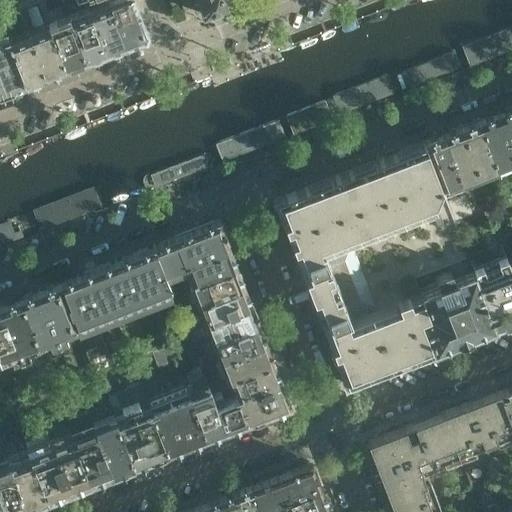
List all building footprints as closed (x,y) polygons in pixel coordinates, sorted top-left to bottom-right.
[(45,76),(15,0),(0,0),(0,17),(7,35),(26,84),(45,76)] [(38,0),(15,0),(45,76),(65,68),(38,0)] [(86,60),(64,5),(62,0),(38,0),(65,68),(86,60)] [(105,53),(89,12),(84,0),(77,0),(64,5),(86,60),(105,53)] [(147,31),(134,0),(117,0),(118,1),(110,4),(126,44),(144,37),(145,38),(147,31)] [(198,0),(204,15),(225,6),(237,2),(236,0),(198,0)] [(126,44),(110,4),(89,12),(105,53),(126,44)] [(511,49),(511,25),(460,45),(468,66),(511,49)] [(26,84),(7,35),(0,37),(0,76),(6,91),(26,84)] [(398,75),(404,92),(460,69),(454,52),(398,75)] [(332,95),(341,116),(397,94),(388,73),(332,95)] [(298,115),(304,131),(332,120),(326,104),(298,115)] [(511,105),(497,111),(511,151),(511,105)] [(511,155),(511,151),(497,111),(478,118),(495,162),(511,155)] [(495,162),(478,118),(460,126),(477,169),(495,162)] [(218,150),(219,152),(219,153),(220,155),(222,157),(224,157),(226,158),(229,157),(280,138),(283,136),(285,135),(287,133),(289,132),(290,130),(291,128),(293,126),(294,124),(289,122),(287,122),(285,121),(282,121),(280,121),(277,122),(274,123),(223,142),(221,144),(219,146),(219,147),(218,150)] [(477,169),(460,126),(441,133),(458,176),(477,169)] [(458,176),(441,133),(424,139),(424,140),(441,183),(458,176)] [(474,271),(468,255),(441,183),(424,140),(274,198),(345,383),(433,349),(421,317),(429,314),(421,292),(440,284),(437,275),(452,269),(455,278),(474,271)] [(138,185),(138,186),(139,187),(139,188),(140,189),(142,191),(144,192),(146,192),(149,192),(200,170),(202,169),(204,168),(206,166),(208,164),(209,162),(210,161),(212,158),(212,156),(208,155),(206,154),(204,154),(201,154),(199,154),(196,155),(193,156),(143,177),(140,178),(139,180),(138,181),(138,185)] [(103,205),(96,187),(32,212),(39,230),(103,205)] [(486,223),(475,196),(463,201),(474,228),(486,223)] [(187,260),(228,244),(227,241),(227,240),(226,240),(225,236),(225,235),(224,235),(221,225),(220,223),(219,223),(215,221),(215,220),(213,221),(203,225),(201,226),(196,228),(196,227),(194,228),(195,229),(190,231),(189,230),(179,234),(179,235),(176,236),(176,235),(153,244),(163,271),(165,271),(188,262),(187,260)] [(18,225),(0,231),(0,248),(23,239),(18,225)] [(511,274),(508,265),(505,257),(499,242),(468,255),(474,271),(495,326),(496,326),(511,320),(511,274)] [(163,271),(153,244),(134,251),(150,292),(170,285),(165,271),(163,271)] [(236,265),(229,245),(228,244),(187,260),(188,262),(195,280),(236,265)] [(150,292),(134,251),(115,259),(131,300),(150,292)] [(131,300),(115,259),(96,266),(112,307),(131,300)] [(244,284),(243,283),(240,277),(241,276),(236,265),(195,280),(191,282),(199,301),(244,284)] [(112,307),(96,266),(77,274),(93,315),(112,307)] [(495,326),(474,271),(455,278),(452,269),(437,275),(440,284),(421,292),(429,314),(421,317),(433,349),(433,350),(495,326)] [(93,315),(77,274),(59,281),(75,322),(86,317),(88,323),(77,327),(88,356),(106,349),(93,315)] [(75,322),(59,281),(39,288),(59,340),(68,336),(64,326),(75,322)] [(251,303),(244,284),(199,301),(206,320),(251,303)] [(59,340),(39,288),(20,296),(36,337),(45,333),(50,344),(59,340)] [(36,337),(20,296),(1,303),(21,355),(30,351),(26,341),(36,337)] [(21,355),(1,303),(0,303),(0,350),(7,348),(11,358),(21,355)] [(208,341),(213,339),(259,322),(254,310),(254,311),(251,304),(252,304),(251,303),(206,320),(195,324),(197,331),(203,329),(208,341)] [(266,341),(259,322),(213,339),(221,358),(244,349),(266,341)] [(273,360),(266,341),(244,349),(221,358),(228,377),(232,376),(273,360)] [(280,378),(273,360),(232,376),(238,393),(238,394),(280,378)] [(290,401),(280,378),(238,394),(238,393),(236,393),(237,395),(247,422),(287,407),(290,401)] [(511,384),(499,390),(498,390),(511,425),(511,384)] [(223,431),(213,402),(210,397),(206,386),(188,393),(205,438),(223,431)] [(511,431),(511,425),(498,390),(442,411),(458,452),(511,431)] [(205,438),(188,393),(170,400),(187,444),(205,438)] [(247,422),(237,395),(221,401),(218,394),(210,397),(213,402),(223,431),(247,422)] [(187,444),(170,400),(151,408),(168,452),(187,444)] [(32,409),(29,402),(18,406),(21,414),(32,409)] [(168,452),(151,408),(141,411),(137,402),(129,405),(150,459),(168,452)] [(150,459),(129,405),(113,411),(115,416),(134,465),(150,459)] [(23,435),(12,406),(0,410),(0,433),(4,443),(23,435)] [(458,452),(442,411),(367,440),(388,493),(424,479),(421,470),(444,461),(442,458),(458,452)] [(134,465),(115,416),(93,424),(112,473),(134,465)] [(112,473),(93,424),(72,433),(90,482),(112,473)] [(90,482),(72,433),(50,441),(69,490),(90,482)] [(69,490),(50,441),(28,449),(30,454),(47,499),(69,490)] [(47,499),(30,454),(11,462),(29,506),(47,499)] [(12,511),(29,506),(11,462),(0,466),(0,491),(7,511),(12,511)] [(277,500),(320,483),(314,465),(307,462),(252,484),(262,508),(278,502),(277,500)] [(441,511),(428,477),(424,479),(388,493),(394,511),(441,511)] [(303,511),(328,503),(320,483),(277,500),(278,502),(281,511),(303,511)] [(263,511),(262,508),(252,484),(236,490),(245,511),(263,511)] [(245,511),(236,490),(220,496),(226,511),(245,511)] [(226,511),(220,496),(199,505),(201,511),(226,511)] [(331,511),(328,503),(303,511),(331,511)]
